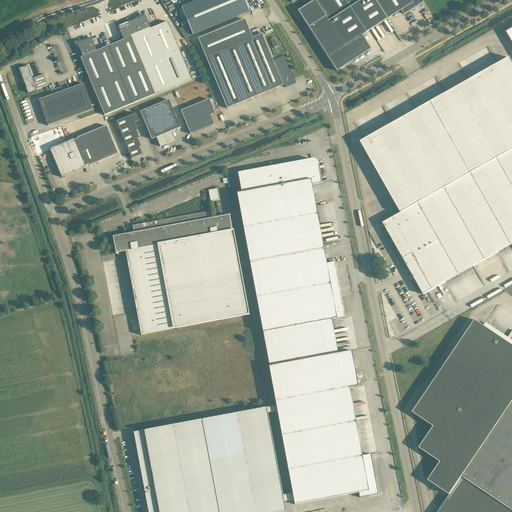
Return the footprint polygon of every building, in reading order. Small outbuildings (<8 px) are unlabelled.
[(198,0),(183,7),(194,35),(251,11),(246,0),(198,0)] [(362,35),(387,19),(401,10),(404,14),(423,2),(422,0),(290,0),(293,3),(296,0),(303,0),(307,5),(298,11),(310,29),(337,71),(349,63),(371,49),(362,35)] [(145,15),(131,21),(161,92),(192,79),(168,21),(150,29),(150,28),(149,24),(145,15)] [(245,19),(198,39),(206,57),(227,108),(246,101),(283,85),(285,84),(286,87),(286,86),(295,82),(284,57),(275,61),(275,60),(274,60),(275,61),(273,62),(262,34),(253,38),(245,19)] [(137,102),(161,92),(131,21),(128,23),(118,27),(123,39),(124,39),(113,44),(96,51),(96,50),(91,38),(77,44),(82,56),(83,55),(83,56),(81,58),(103,111),(105,115),(137,102)] [(383,223),(430,197),(455,183),(479,169),(503,156),(511,150),(511,61),(510,58),(361,142),(401,213),(383,223)] [(37,89),(48,85),(44,75),(33,79),(28,66),(19,69),(23,79),(28,93),(37,90),(37,89)] [(84,84),(39,100),(48,126),(93,110),(84,84)] [(181,111),(191,134),(214,124),(210,115),(215,113),(209,99),(181,111)] [(169,100),(140,112),(152,139),(156,137),(160,147),(175,140),(171,131),(180,127),(169,100)] [(139,121),(136,113),(116,121),(132,159),(142,154),(139,147),(141,146),(138,139),(139,138),(136,131),(138,130),(135,123),(139,121)] [(89,165),(90,166),(118,154),(106,126),(78,137),(78,138),(74,140),(74,139),(50,149),(54,159),(56,158),(59,166),(57,167),(62,177),(85,167),(89,165)] [(511,150),(503,156),(511,171),(511,150)] [(479,169),(511,227),(511,171),(503,156),(479,169)] [(281,511),(286,511),(284,501),(289,501),(294,500),(295,505),(358,493),(359,497),(378,494),(371,454),(362,456),(358,431),(356,422),(350,387),(358,386),(351,351),(338,353),(332,319),(345,317),(344,312),(335,262),(326,264),(312,185),(319,184),(322,183),(318,164),(317,162),(316,160),(314,159),(312,159),(238,173),(238,174),(239,176),(242,193),(237,193),(238,199),(252,277),(263,332),(269,366),(275,401),(276,406),(271,407),(257,409),(226,415),(180,424),(134,432),(134,433),(148,511),(281,511)] [(455,183),(496,254),(511,244),(511,227),(479,169),(455,183)] [(430,197),(470,268),(496,254),(455,183),(430,197)] [(210,201),(220,199),(217,188),(208,190),(210,201)] [(430,197),(383,223),(387,229),(421,289),(424,294),(470,268),(430,197)] [(148,412),(263,389),(229,209),(127,229),(126,226),(113,228),(148,412)] [(511,511),(511,510),(462,476),(511,401),(511,344),(475,320),(413,412),(434,426),(419,448),(441,462),(428,480),(450,495),(437,511),(511,511)] [(511,401),(462,476),(511,510),(511,401)]
